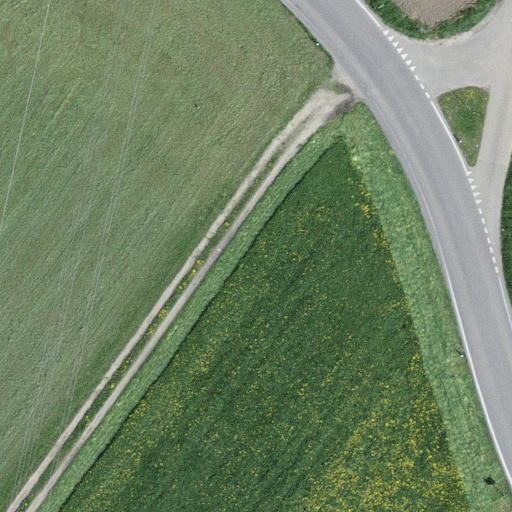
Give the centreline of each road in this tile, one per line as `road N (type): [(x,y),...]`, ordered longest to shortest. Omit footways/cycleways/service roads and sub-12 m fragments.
road 1 (track): [(388,85),(316,128),(25,511)]
road 2 (unclassified): [(506,48),(469,266)]
road 3 (tertiary): [(469,266),(449,203),(388,85)]
road 4 (tertiary): [(511,400),(469,266)]
road 5 (unclassified): [(506,48),(434,83),(388,85)]
